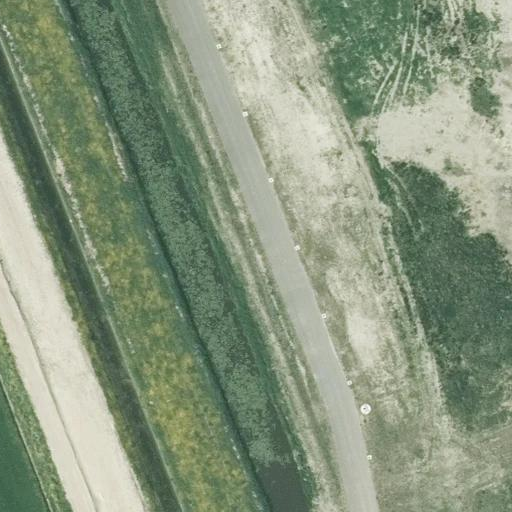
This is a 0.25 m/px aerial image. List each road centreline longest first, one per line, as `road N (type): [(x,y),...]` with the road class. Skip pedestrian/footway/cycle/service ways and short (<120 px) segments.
road 1 (unclassified): [(364,511),(341,411),(180,0)]
road 2 (unclassified): [(0,209),(117,511)]
